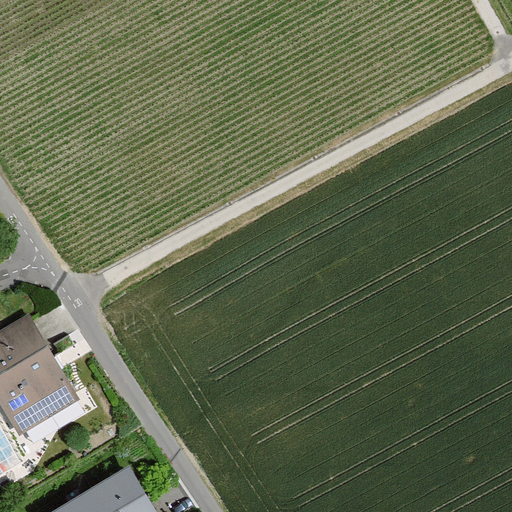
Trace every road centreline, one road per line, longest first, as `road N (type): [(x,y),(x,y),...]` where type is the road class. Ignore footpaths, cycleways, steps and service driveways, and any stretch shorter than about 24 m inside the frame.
road 1 (track): [(71,298),(511,62)]
road 2 (residential): [(46,259),(213,511)]
